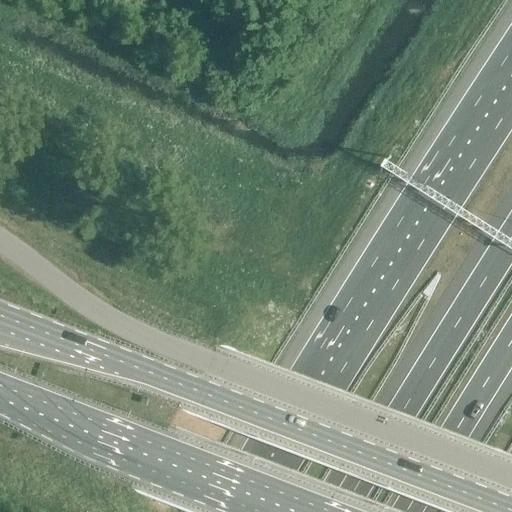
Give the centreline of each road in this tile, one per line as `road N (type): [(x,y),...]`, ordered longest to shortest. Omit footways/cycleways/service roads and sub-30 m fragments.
road 1 (unclassified): [(511,475),(110,318),(0,241)]
road 2 (trunk): [(511,511),(0,317)]
road 3 (motorway): [(511,78),(399,250),(250,511)]
road 4 (trunk): [(0,386),(330,511)]
road 5 (motorway): [(511,230),(335,511)]
road 6 (motorway): [(406,511),(511,340)]
